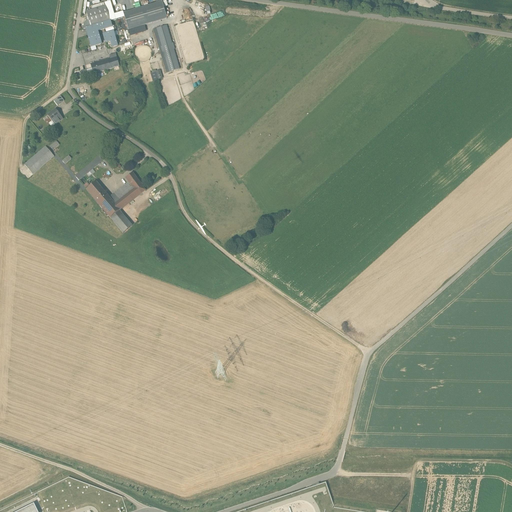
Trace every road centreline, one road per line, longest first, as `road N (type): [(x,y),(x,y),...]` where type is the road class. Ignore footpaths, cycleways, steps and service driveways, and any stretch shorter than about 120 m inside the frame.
road 1 (track): [(170,176),(195,227),(368,351)]
road 2 (unclassified): [(511,34),(260,0)]
road 3 (unknown): [(368,351),(155,424)]
road 4 (track): [(336,469),(413,475),(416,461),(511,463)]
road 5 (track): [(0,443),(124,494),(142,511)]
road 6 (unknown): [(155,424),(161,472),(197,473),(205,468),(190,413)]
road 7 (unknown): [(155,424),(116,420),(76,434),(53,463)]
